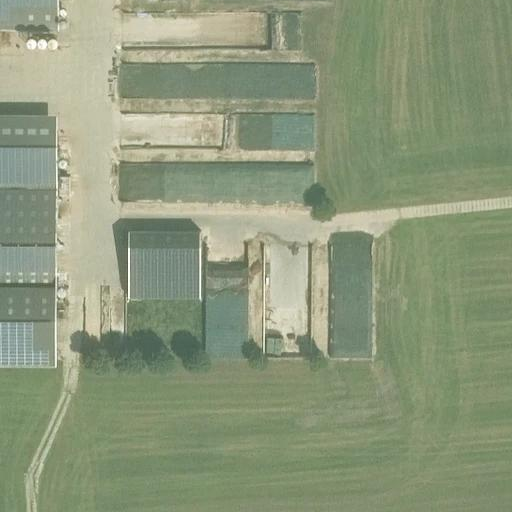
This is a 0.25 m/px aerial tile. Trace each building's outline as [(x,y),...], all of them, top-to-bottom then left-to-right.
[(0,0),(0,25),(60,25),(60,0),(0,0)] [(34,35),(31,47),(49,51),(52,39),(34,35)] [(0,358),(56,359),(58,114),(0,113),(0,358)] [(308,123),(288,124),(289,145),(309,145),(308,123)] [(130,293),(204,294),(205,227),(131,226),(130,293)] [(214,250),(214,310),(255,311),(255,257),(245,257),(245,250),(214,250)]
